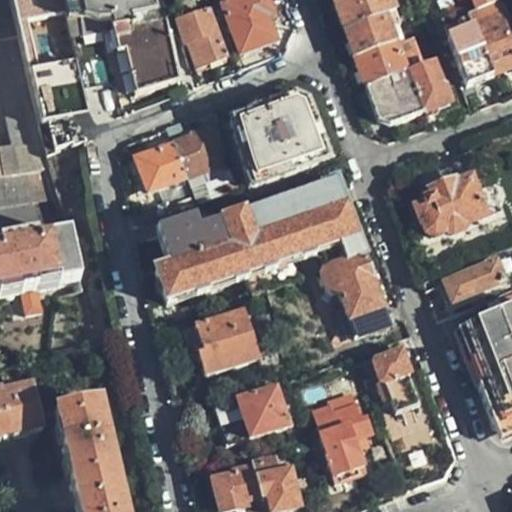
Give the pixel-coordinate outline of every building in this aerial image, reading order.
[(8,0),(0,0),(0,93),(10,146),(0,147),(0,173),(1,177),(44,171),(43,161),(8,0)] [(81,21),(84,42),(113,36),(165,23),(159,0),(70,0),(72,7),(81,7),(83,21),(81,21)] [(272,38),(266,19),(271,15),(265,0),(251,0),(224,11),(238,57),(272,46),(272,38)] [(338,19),(344,33),(382,18),(394,14),(388,0),(337,0),(332,2),(338,19)] [(469,0),(474,13),(492,7),(488,0),(457,0),(459,3),(467,0),(469,0)] [(470,30),(490,78),(501,73),(511,68),(511,62),(492,7),(474,13),(463,17),(470,30)] [(209,16),(186,24),(183,32),(188,44),(187,47),(196,74),(226,62),(209,16)] [(348,46),(353,59),(391,45),(382,18),(344,33),(348,46)] [(165,23),(113,36),(118,55),(126,53),(135,94),(179,83),(165,23)] [(465,88),(490,78),(470,30),(446,40),(456,66),(465,88)] [(391,45),(353,59),(359,74),(364,89),(406,74),(394,44),(391,45)] [(406,74),(420,115),(433,110),(447,104),(434,70),(423,72),(422,67),(406,74)] [(406,74),(364,89),(377,122),(382,125),(387,128),(420,115),(406,74)] [(326,163),(304,105),(292,101),(279,106),(229,125),(254,192),(326,163)] [(172,150),(184,184),(220,170),(206,132),(190,138),(192,143),(183,146),(172,150)] [(146,199),(184,184),(172,150),(134,164),(146,199)] [(44,171),(1,177),(0,177),(0,205),(50,197),(48,185),(44,171)] [(186,240),(176,215),(164,219),(141,228),(147,244),(156,242),(167,271),(153,277),(166,308),(211,291),(238,281),(319,250),(325,271),(361,258),(346,220),(333,185),(205,232),(186,240)] [(481,219),(467,186),(455,191),(452,188),(446,186),(431,192),(429,199),(430,202),(422,205),(424,210),(413,215),(418,226),(422,227),(426,238),(431,240),(445,234),(452,238),(462,234),(464,226),(481,219)] [(176,215),(194,208),(189,194),(159,206),(164,219),(176,215)] [(0,297),(16,294),(18,298),(36,295),(35,290),(70,282),(58,236),(23,243),(23,241),(8,244),(8,247),(0,249),(0,297)] [(361,258),(325,271),(320,273),(319,279),(323,293),(332,298),(336,296),(353,340),(387,327),(377,300),(361,258)] [(451,307),(503,286),(495,267),(443,287),(447,296),(451,307)] [(511,292),(481,306),(487,318),(455,333),(477,386),(495,430),(511,436),(511,292)] [(39,317),(36,304),(20,307),(23,322),(39,317)] [(256,361),(241,316),(183,337),(190,358),(195,357),(204,380),(256,361)] [(400,354),(370,365),(378,386),(383,388),(393,417),(416,408),(407,380),(407,375),(404,366),(400,354)] [(166,383),(171,408),(186,403),(202,396),(194,374),(166,383)] [(46,434),(35,392),(5,399),(4,396),(0,397),(0,446),(7,444),(15,443),(15,438),(29,435),(29,439),(46,434)] [(273,392),(213,414),(225,451),(285,428),(273,392)] [(207,396),(202,396),(186,403),(191,420),(213,414),(207,396)] [(124,511),(102,402),(56,412),(63,444),(78,511),(124,511)] [(336,511),(358,511),(349,482),(362,477),(354,456),(351,442),(358,440),(364,437),(359,421),(353,424),(347,404),(335,408),(337,414),(330,417),(327,410),(310,417),(317,439),(316,439),(324,463),(322,465),(330,491),(336,511)] [(351,442),(354,456),(362,452),(358,440),(351,442)] [(261,506),(261,511),(294,511),(286,475),(274,478),(271,468),(252,473),(261,506)] [(247,511),(247,509),(261,506),(252,473),(250,475),(234,477),(235,480),(213,485),(218,511),(247,511)]
